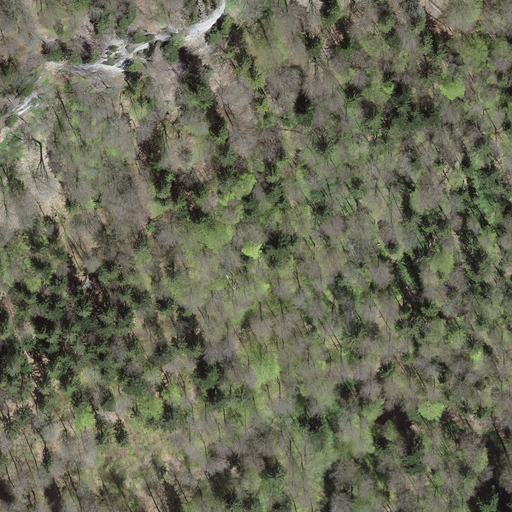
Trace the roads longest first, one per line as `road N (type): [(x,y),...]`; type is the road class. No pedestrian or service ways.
road 1 (track): [(0,457),(36,425),(123,395),(246,322),(289,309),(393,343),(469,420)]
road 2 (track): [(511,423),(445,414),(347,374),(313,374),(224,457),(169,488),(146,511)]
road 3 (track): [(511,371),(429,288),(511,261)]
